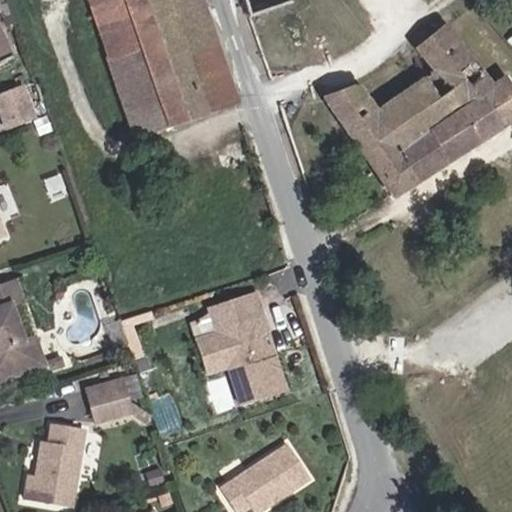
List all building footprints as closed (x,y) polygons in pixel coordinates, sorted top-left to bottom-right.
[(226,76),(199,0),(87,0),(116,82),(135,137),(235,103),(226,76)] [(293,5),(290,0),(241,0),(249,22),(293,5)] [(485,70),(508,59),(483,5),(460,15),(485,70)] [(511,94),(502,79),(491,88),(443,29),(417,50),(434,72),(374,114),(357,88),(324,99),(393,201),(511,120),(511,94)] [(43,119),(31,88),(0,100),(12,130),(43,119)] [(298,159),(310,155),(294,109),(282,113),(298,159)] [(511,144),(489,161),(503,181),(511,174),(511,144)] [(511,243),(511,188),(489,200),(511,243)] [(0,239),(12,234),(0,204),(0,239)] [(40,336),(28,340),(16,302),(28,298),(22,279),(0,286),(0,350),(1,351),(9,378),(50,365),(40,336)] [(269,326),(258,291),(213,305),(220,327),(218,327),(242,402),(284,388),(273,353),(267,355),(264,346),(259,330),(269,326)] [(267,355),(273,353),(269,344),(264,346),(267,355)] [(0,381),(9,378),(1,351),(0,350),(0,381)] [(135,401),(129,378),(93,387),(98,405),(118,400),(123,414),(137,411),(135,401)] [(123,414),(118,400),(98,405),(101,420),(123,414)] [(153,414),(155,406),(135,401),(137,411),(153,414)] [(29,501),(74,510),(90,429),(59,423),(55,443),(54,450),(46,449),(41,476),(34,475),(29,501)] [(46,449),(54,450),(55,443),(47,442),(46,449)] [(241,511),(250,506),(254,511),(260,511),(311,478),(288,446),(224,489),(239,511),(241,511)]
